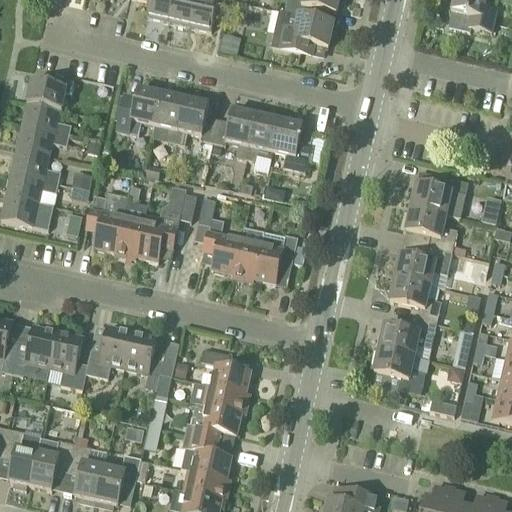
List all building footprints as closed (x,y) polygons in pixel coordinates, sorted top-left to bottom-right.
[(151,0),(150,7),(146,22),(168,27),(174,0),(151,0)] [(195,0),(174,0),(168,27),(189,32),(196,0),(195,0)] [(196,0),(189,32),(210,37),(218,5),(196,0)] [(288,0),(284,17),(298,21),(309,23),(311,13),(335,18),(339,0),(288,0)] [(454,4),(447,33),(469,38),(470,34),(491,39),(495,17),(483,14),(486,0),(450,0),(450,3),(454,4)] [(272,53),(301,59),(303,48),(328,53),(333,28),(309,23),(298,21),(284,17),(280,16),(272,53)] [(27,109),(59,116),(62,117),(65,101),(72,102),(74,90),(38,82),(37,88),(32,87),(27,109)] [(154,132),(161,99),(138,94),(136,103),(124,100),(116,137),(138,141),(141,129),(154,132)] [(165,148),(174,150),(184,105),(161,99),(154,132),(168,135),(165,148)] [(208,110),(184,105),(174,150),(184,152),(187,139),(200,142),(199,146),(212,149),(217,125),(205,123),(208,110)] [(22,131),(69,141),(71,132),(56,129),(59,116),(27,109),(22,131)] [(236,164),(245,166),(255,121),(231,115),(229,128),(217,125),(212,149),(221,151),(224,152),(225,147),(239,150),(236,164)] [(255,121),(245,166),(255,168),(254,176),(267,179),(272,158),(279,126),(255,121)] [(279,126),(272,158),(286,161),(283,174),(305,179),(313,142),(301,140),(303,131),(279,126)] [(17,154),(49,161),(52,149),(66,153),(69,141),(22,131),(17,154)] [(97,160),(99,150),(87,147),(85,157),(97,160)] [(220,160),(221,151),(212,149),(210,158),(220,160)] [(17,154),(12,177),(59,187),(61,178),(46,175),(49,161),(17,154)] [(511,163),(503,205),(511,206),(511,163)] [(145,181),(160,184),(162,175),(148,172),(145,181)] [(6,202),(38,209),(41,196),(56,199),(59,187),(12,177),(6,202)] [(71,193),(72,193),(85,196),(88,182),(74,179),(71,193)] [(412,212),(447,220),(452,197),(466,201),(468,189),(444,184),(441,195),(417,189),(412,212)] [(240,199),(253,201),(255,191),(242,189),(240,199)] [(85,196),(72,193),(70,202),(85,205),(87,196),(85,196)] [(147,212),(135,263),(157,268),(162,244),(173,247),(178,226),(179,222),(180,222),(184,201),(185,196),(175,194),(171,210),(164,215),(162,224),(149,221),(151,213),(147,212)] [(93,254),(115,259),(128,204),(110,200),(109,206),(94,202),(88,228),(99,230),(93,254)] [(180,222),(179,222),(178,226),(190,228),(196,203),(184,201),(180,222)] [(53,213),(38,209),(6,202),(1,226),(47,237),(53,213)] [(128,204),(115,259),(115,262),(135,266),(135,263),(147,212),(129,208),(130,204),(128,204)] [(203,205),(197,229),(210,232),(211,225),(212,225),(216,208),(203,205)] [(428,253),(453,258),(454,251),(458,236),(444,233),(447,220),(412,212),(407,235),(431,241),(428,253)] [(68,230),(78,232),(81,220),(71,217),(68,230)] [(210,232),(206,249),(217,251),(213,272),(211,277),(233,282),(241,246),(220,242),(224,228),(212,225),(211,225),(210,232)] [(233,282),(232,284),(252,289),(253,286),(264,239),(243,234),(241,246),(233,282)] [(494,244),(509,247),(511,238),(496,234),(494,244)] [(264,239),(253,286),(276,291),(281,267),(292,270),(297,244),(298,244),(286,241),(285,243),(264,239)] [(402,258),(396,282),(431,290),(434,276),(448,280),(453,258),(428,253),(426,264),(402,258)] [(476,266),(474,275),(477,280),(485,282),(488,269),(476,266)] [(493,278),(502,280),(505,270),(495,268),(493,278)] [(502,280),(493,278),(491,288),(500,290),(502,280)] [(412,324),(436,329),(442,306),(428,303),(431,290),(396,282),(391,306),(415,311),(412,324)] [(486,308),(484,317),(493,319),(496,310),(486,308)] [(484,317),(482,328),(491,330),(493,319),(484,317)] [(380,353),(414,361),(417,350),(431,353),(436,329),(412,324),(410,335),(385,330),(380,353)] [(0,377),(5,379),(12,380),(17,356),(6,354),(12,329),(0,326),(0,377)] [(463,335),(473,338),(475,328),(468,326),(465,328),(463,335)] [(27,358),(17,356),(12,380),(23,383),(26,369),(50,374),(57,339),(33,334),(27,358)] [(123,375),(132,339),(107,334),(102,359),(90,356),(87,372),(85,380),(108,386),(111,372),(123,375)] [(57,339),(50,374),(63,377),(60,391),(82,396),(85,380),(87,372),(76,369),(82,345),(57,339)] [(159,380),(161,372),(151,370),(156,345),(132,339),(123,375),(147,380),(146,387),(157,390),(159,380)] [(475,358),(484,360),(486,349),(477,348),(475,358)] [(414,361),(380,353),(374,377),(399,382),(396,395),(420,400),(425,378),(411,374),(414,361)] [(210,391),(246,399),(251,377),(227,372),(229,361),(203,355),(200,367),(215,371),(210,391)] [(484,360),(475,358),(472,368),(482,370),(484,360)] [(463,373),(465,373),(467,363),(458,361),(456,371),(463,373)] [(163,365),(161,372),(159,380),(171,382),(174,367),(163,365)] [(511,366),(506,365),(501,385),(511,387),(511,366)] [(183,385),(186,372),(176,370),(173,383),(183,385)] [(463,373),(456,371),(450,370),(448,379),(451,385),(460,387),(463,373)] [(0,392),(0,398),(7,401),(12,380),(5,379),(2,393),(0,392)] [(511,387),(501,385),(497,404),(511,407),(511,387)] [(202,411),(242,420),(246,420),(250,400),(246,399),(210,391),(194,387),(190,408),(196,410),(202,411)] [(468,387),(466,398),(475,399),(477,389),(468,387)] [(466,398),(463,408),(473,410),(475,399),(466,398)] [(511,407),(497,404),(493,424),(511,428),(511,407)] [(429,416),(454,422),(456,411),(431,405),(429,416)] [(242,420),(202,411),(196,410),(192,430),(186,429),(183,440),(210,446),(212,437),(236,443),(242,420)] [(148,432),(160,435),(162,426),(150,423),(148,432)] [(160,435),(148,432),(146,442),(157,444),(160,435)] [(40,443),(7,436),(1,461),(14,464),(8,488),(14,490),(13,494),(26,497),(27,493),(29,493),(40,443)] [(181,474),(187,476),(227,485),(231,464),(207,459),(210,446),(183,440),(181,452),(186,453),(181,474)] [(68,476),(73,451),(40,443),(29,493),(52,498),(57,473),(68,476)] [(73,451),(68,476),(80,478),(75,503),(80,504),(79,508),(94,511),(95,508),(103,473),(105,463),(89,459),(90,454),(88,454),(90,446),(78,443),(77,451),(73,451)] [(136,484),(140,465),(124,462),(120,477),(103,473),(95,508),(94,511),(95,511),(112,511),(113,511),(114,511),(117,511),(122,488),(135,491),(136,484)] [(140,465),(136,484),(146,486),(151,468),(140,465)] [(183,496),(221,505),(226,506),(231,486),(227,485),(187,476),(183,496)] [(422,511),(445,511),(449,494),(434,491),(431,504),(425,502),(422,511)] [(327,511),(378,511),(381,504),(356,499),(334,493),(331,506),(329,505),(327,511)] [(449,494),(445,511),(467,511),(468,511),(461,510),(464,498),(449,494)] [(219,511),(221,505),(183,496),(175,495),(171,511),(219,511)] [(468,511),(467,511),(489,511),(492,504),(476,501),(473,511),(468,511)]
